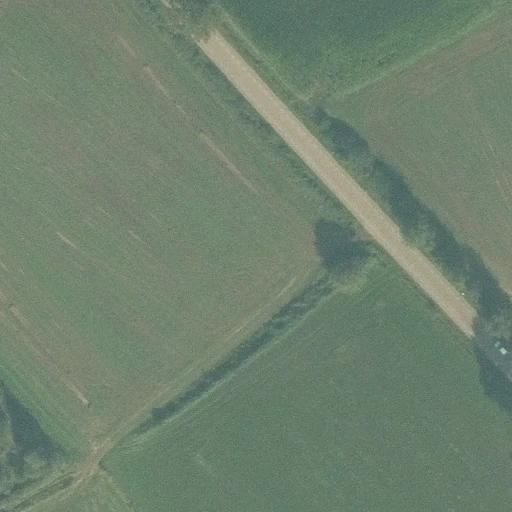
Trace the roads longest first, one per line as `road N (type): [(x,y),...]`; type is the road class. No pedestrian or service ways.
road 1 (tertiary): [(511,367),(174,0)]
road 2 (track): [(380,228),(334,254),(94,456)]
